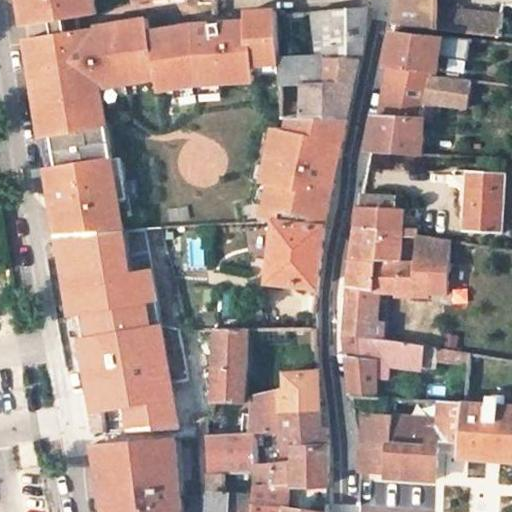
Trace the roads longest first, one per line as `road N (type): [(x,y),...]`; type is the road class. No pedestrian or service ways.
road 1 (tertiary): [(384,0),(337,254),(339,511)]
road 2 (unclassified): [(74,511),(0,102)]
